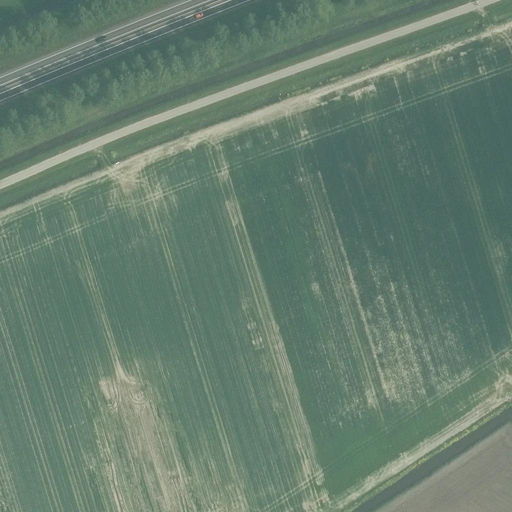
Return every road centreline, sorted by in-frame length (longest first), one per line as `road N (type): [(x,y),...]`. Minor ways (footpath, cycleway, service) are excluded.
road 1 (unclassified): [(0,186),(110,138),(492,0)]
road 2 (trunk): [(0,96),(236,0)]
road 3 (trunk): [(194,0),(0,80)]
